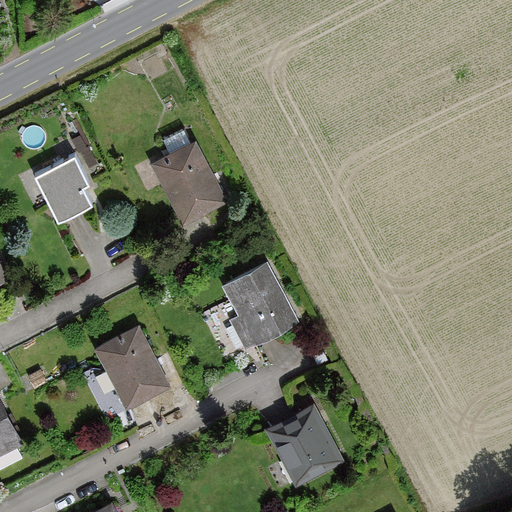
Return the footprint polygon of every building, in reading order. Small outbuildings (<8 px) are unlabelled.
[(199,142),(154,167),(187,226),(232,201),(199,142)] [(93,183),(77,156),(40,177),(65,221),(98,202),(89,186),(93,183)] [(0,251),(0,287),(16,279),(0,251)] [(301,324),(269,265),(226,287),(243,318),(233,323),(249,351),(301,324)] [(142,327),(97,352),(131,413),(176,388),(142,327)] [(29,378),(36,394),(48,388),(41,372),(29,378)] [(0,397),(0,473),(30,458),(21,443),(25,441),(2,396),(0,397)] [(267,431),(298,489),(347,464),(316,405),(267,431)]
